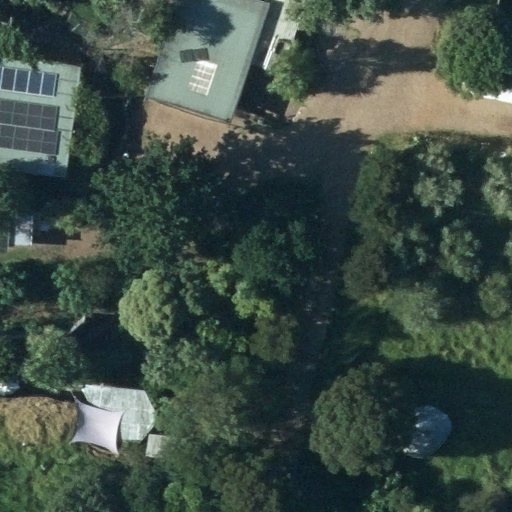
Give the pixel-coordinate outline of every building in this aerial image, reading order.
[(264,0),(181,0),(150,96),(231,123),(252,61),(281,72),(302,12),(264,0)] [(0,168),(71,179),(80,175),(89,167),(96,159),(102,150),(106,140),(107,128),(107,117),(104,107),(100,97),(93,88),(85,80),(86,67),(0,53),(0,168)] [(12,185),(0,184),(0,241),(9,242),(12,185)] [(149,388),(81,380),(108,439),(142,442),(163,415),(149,388)] [(441,446),(453,431),(453,424),(451,418),(448,411),(442,406),(435,403),(428,403),(420,404),(411,411),(403,420),(397,430),(397,436),(398,443),(402,449),(406,454),(412,457),(419,459),(426,457),(434,452),(441,446)]
